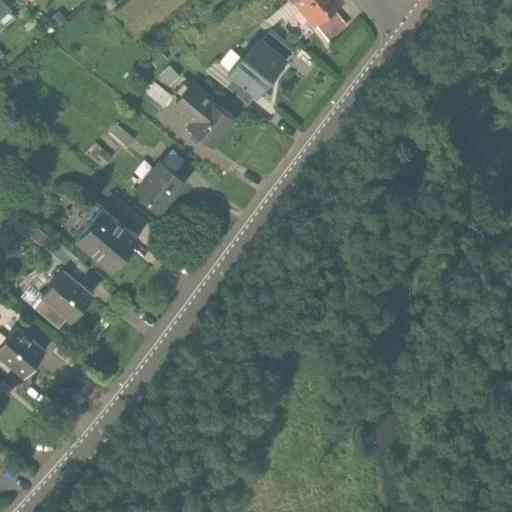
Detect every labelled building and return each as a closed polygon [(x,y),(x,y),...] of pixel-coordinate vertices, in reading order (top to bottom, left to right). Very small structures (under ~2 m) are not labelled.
[(0,0),(0,13),(9,6),(3,0),(0,0)] [(300,7),(293,0),(290,0),(277,11),(286,20),(300,7)] [(293,0),(300,7),(313,23),(331,7),(339,0),(293,0)] [(346,23),(331,7),(313,23),(327,39),(346,23)] [(175,18),(169,24),(174,29),(180,23),(175,18)] [(291,52),(265,30),(243,55),(238,51),(226,64),(257,91),(291,52)] [(164,60),(158,51),(148,58),(154,67),(164,60)] [(205,70),(248,106),(257,91),(226,64),(218,61),(205,70)] [(181,79),(169,67),(158,78),(169,90),(181,79)] [(212,150),(237,121),(192,81),(174,102),(187,114),(185,117),(193,124),(187,130),(192,134),(189,138),(198,145),(202,141),(212,150)] [(131,139),(115,125),(108,133),(125,147),(131,139)] [(111,159),(98,149),(91,159),(104,168),(111,159)] [(160,215),(185,184),(158,162),(132,192),(160,215)] [(111,271),(145,232),(108,201),(75,240),(111,271)] [(67,271),(75,278),(86,265),(57,241),(47,253),(68,270),(67,271)] [(74,320),(95,294),(75,278),(67,271),(63,268),(42,295),(67,315),(74,320)] [(58,326),(67,315),(42,295),(31,286),(23,296),(58,326)] [(2,315),(0,316),(0,334),(10,321),(2,315)] [(11,326),(0,339),(0,356),(26,377),(45,353),(11,326)] [(77,358),(58,342),(52,349),(70,365),(77,358)]
